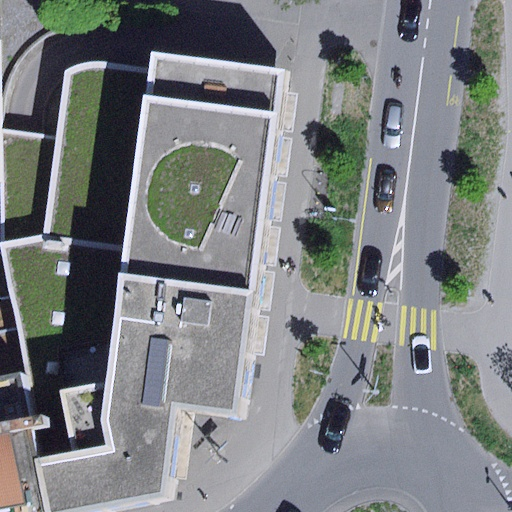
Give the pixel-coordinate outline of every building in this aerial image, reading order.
[(228,413),(276,77),(155,60),(153,74),(94,66),(77,68),(65,74),(56,139),(42,237),(1,244),(11,298),(24,372),(48,511),(58,511),(160,494),(173,405),(228,413)] [(17,133),(0,129),(0,150),(2,223),(1,244),(42,237),(56,139),(17,133)] [(332,170),(314,168),(307,219),(325,221),(332,170)] [(11,298),(0,300),(0,375),(24,372),(11,298)] [(48,511),(24,372),(0,375),(0,511),(48,511)]
